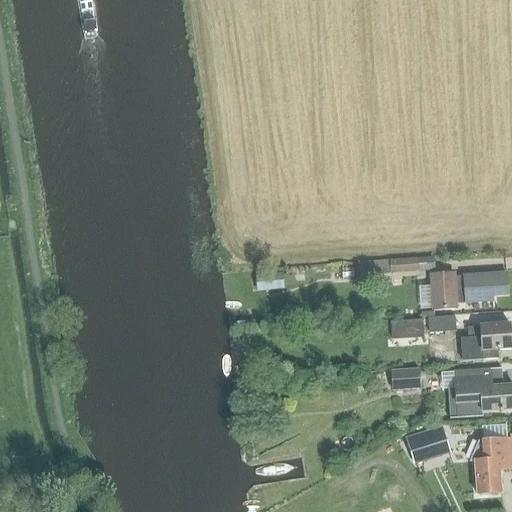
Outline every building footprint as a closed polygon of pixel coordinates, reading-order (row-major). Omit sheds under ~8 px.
[(415,260),(356,263),(356,276),(416,272),(415,260)] [(452,298),(462,297),(462,304),(489,303),(489,298),(505,297),(504,275),(461,277),(461,278),(451,278),(451,274),(428,276),(430,311),(453,310),(452,298)] [(400,308),(400,318),(417,317),(416,307),(400,308)] [(454,319),(427,320),(427,318),(402,319),(403,332),(428,331),(428,334),(455,333),(454,319)] [(479,327),(466,327),(467,340),(460,340),(461,360),(496,359),(496,351),(510,350),(509,325),(479,326),(479,327)] [(391,390),(418,388),(417,370),(390,372),(391,390)] [(501,371),(452,373),(453,391),(459,391),(460,406),(480,405),(480,412),(511,409),(511,385),(502,386),(501,371)] [(242,407),(243,425),(269,424),(268,406),(242,407)] [(441,429),(405,440),(413,464),(448,453),(441,429)] [(511,459),(511,440),(477,442),(468,463),(474,463),(476,495),(500,494),(498,472),(511,470),(511,459)]
